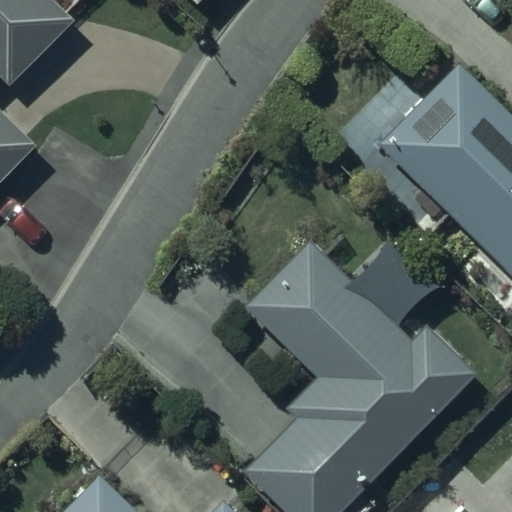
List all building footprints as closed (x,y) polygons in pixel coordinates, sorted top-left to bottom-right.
[(0,107),(79,26),(51,0),(0,0),(0,195),(38,157),(0,120),(0,107)] [(182,0),(196,13),(208,0),(182,0)] [(511,135),(459,84),(380,166),(511,293),(511,135)] [(285,511),(369,511),(492,387),(424,320),(399,345),(313,261),(253,322),(326,393),(247,474),(285,511)] [(489,511),(463,486),(438,511),(489,511)] [(125,511),(101,489),(80,511),(125,511)]
